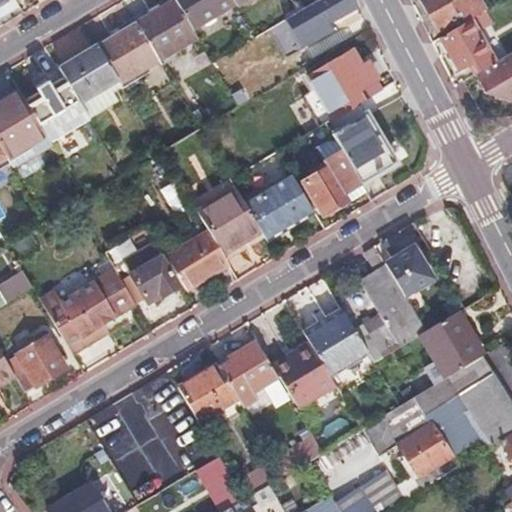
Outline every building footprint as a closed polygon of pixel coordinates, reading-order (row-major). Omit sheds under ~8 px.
[(190,29),(234,4),(231,0),(172,0),(173,1),(190,29)] [(288,0),(297,13),(301,11),(305,8),(300,0),(288,0)] [(313,31),(357,9),(352,0),(318,0),(305,8),(301,11),(313,31)] [(476,0),(420,0),(436,32),(455,22),(450,11),(454,9),(463,22),(482,11),(476,0)] [(195,37),(190,29),(173,1),(135,24),(157,60),(195,37)] [(469,20),(438,39),(459,73),(472,65),(477,74),(495,64),(469,20)] [(116,81),(118,84),(157,60),(135,24),(96,47),(116,81)] [(87,119),(89,122),(104,112),(94,95),(116,81),(96,47),(95,46),(57,68),(62,77),(87,119)] [(300,98),(318,128),(324,125),(368,98),(363,89),(371,84),(377,81),(366,63),(362,66),(357,68),(348,53),(301,81),(309,93),(300,98)] [(511,53),(495,64),(477,74),(475,75),(485,95),(509,102),(511,99),(511,53)] [(245,78),(240,70),(223,80),(228,88),(245,78)] [(38,91),(24,99),(49,141),(87,119),(62,77),(48,85),(47,83),(36,89),(38,91)] [(0,148),(5,157),(12,168),(51,145),(49,141),(24,99),(19,91),(0,102),(0,148)] [(365,114),(330,135),(341,153),(360,184),(395,163),(365,114)] [(347,203),(365,192),(360,184),(341,153),(323,164),(326,168),(300,183),(321,216),(346,201),(347,203)] [(246,208),(261,233),(266,241),(313,213),(292,179),(246,208)] [(190,204),(208,233),(222,256),(261,233),(246,208),(230,181),(190,204)] [(0,232),(0,236),(5,245),(20,237),(13,225),(0,232)] [(166,259),(184,290),(227,265),(222,256),(208,233),(166,259)] [(367,356),(372,364),(417,337),(420,335),(402,303),(404,302),(372,248),(363,253),(369,264),(376,275),(361,284),(379,316),(352,332),(367,356)] [(433,280),(415,248),(385,265),(404,298),(433,280)] [(157,291),(159,296),(160,297),(177,287),(159,257),(129,275),(144,299),(157,291)] [(39,301),(71,356),(95,342),(95,343),(96,342),(90,332),(102,325),(134,306),(113,271),(60,303),(53,292),(39,301)] [(0,287),(9,302),(31,289),(22,273),(0,286),(0,287)] [(146,304),(159,296),(157,291),(144,299),(146,304)] [(307,344),(328,379),(367,356),(352,332),(341,313),(302,336),(307,344)] [(417,337),(433,363),(422,370),(432,387),(481,357),(456,313),(420,335),(417,337)] [(90,332),(96,342),(108,335),(102,325),(90,332)] [(14,377),(24,394),(65,370),(42,333),(30,340),(33,344),(16,355),(5,361),(14,377)] [(236,399),(242,409),(257,400),(253,393),(276,379),(269,367),(254,342),(229,357),(232,361),(218,369),(236,399)] [(307,344),(269,367),(276,379),(295,410),(333,387),(328,379),(307,344)] [(5,361),(0,353),(0,384),(14,377),(5,361)] [(484,450),(498,442),(511,433),(511,406),(481,357),(432,387),(380,418),(396,445),(403,456),(401,457),(402,460),(400,461),(409,478),(393,487),(387,475),(335,506),(338,511),(385,511),(456,468),(449,457),(477,439),(484,450)] [(236,399),(218,369),(216,366),(177,388),(197,422),(236,399)] [(360,429),(378,457),(396,445),(380,418),(360,429)] [(511,503),(511,502),(511,433),(498,442),(500,443),(499,444),(511,464),(511,485),(503,492),(511,503)] [(288,473),(321,453),(311,438),(278,456),(283,465),(288,473)] [(225,471),(217,457),(207,463),(215,477),(225,471)] [(243,482),(251,495),(267,486),(275,481),(270,473),(265,465),(247,475),(249,478),(243,482)] [(275,481),(288,473),(283,465),(270,473),(275,481)] [(152,484),(157,493),(174,482),(169,474),(152,484)] [(105,511),(89,485),(46,510),(46,511),(105,511)] [(251,495),(223,511),(283,511),(267,486),(251,495)]
